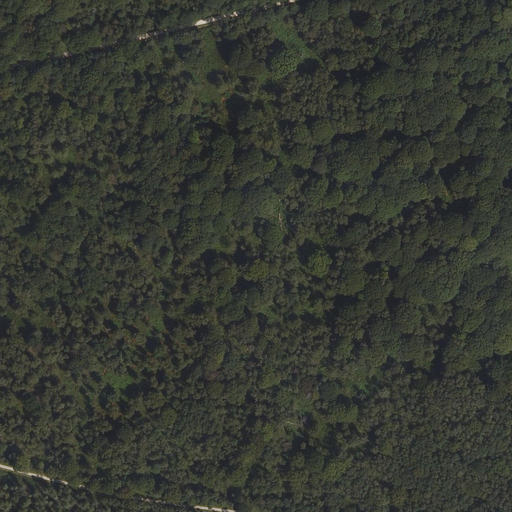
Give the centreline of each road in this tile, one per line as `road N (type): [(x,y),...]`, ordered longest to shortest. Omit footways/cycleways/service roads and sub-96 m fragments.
road 1 (track): [(0,72),(294,0)]
road 2 (track): [(0,466),(230,511)]
road 3 (track): [(511,140),(484,0)]
